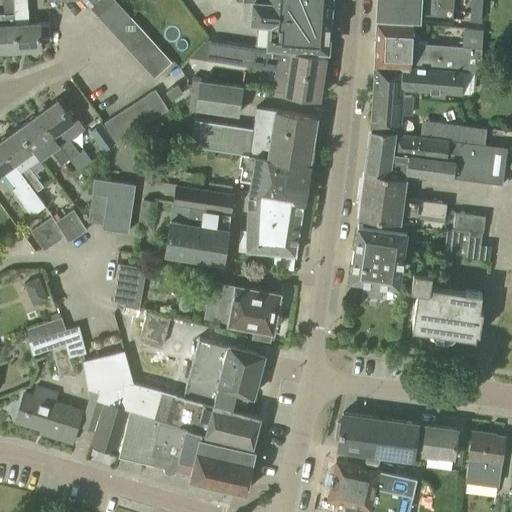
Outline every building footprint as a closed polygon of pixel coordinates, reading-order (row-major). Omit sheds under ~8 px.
[(0,51),(16,51),(14,14),(13,0),(3,0),(4,14),(0,14),(0,51)] [(13,0),(14,14),(16,51),(41,50),(39,23),(31,23),(30,13),(24,13),(23,0),(13,0)] [(81,0),(154,79),(171,62),(113,0),(81,0)] [(329,0),(235,0),(235,1),(253,2),(252,20),(270,22),(268,46),(326,50),(329,0)] [(377,0),(377,17),(415,19),(452,21),(453,0),(377,0)] [(481,22),(482,0),(470,0),(469,21),(481,22)] [(374,65),(476,71),(479,72),(482,34),(482,29),(464,27),(462,49),(410,45),(411,24),(377,22),(374,65)] [(275,71),(321,77),(324,57),(296,52),(254,45),(254,46),(209,40),(206,60),(251,67),(275,71)] [(475,91),(476,71),(374,65),(370,128),(374,129),(374,128),(395,131),(400,114),(410,115),(411,97),(401,96),(402,88),(430,90),(430,96),(444,97),(445,91),(461,93),(471,94),(475,91)] [(320,87),(321,77),(275,71),(272,91),(318,98),(320,87)] [(243,86),(199,79),(199,83),(192,82),(188,107),(195,108),(195,110),(238,116),(243,86)] [(171,100),(183,93),(177,84),(165,91),(171,100)] [(117,144),(168,111),(154,89),(103,123),(117,144)] [(36,115),(68,159),(76,153),(60,130),(72,122),(57,100),(36,115)] [(241,154),(309,163),(316,116),(256,107),(253,128),(194,119),(190,146),(241,154)] [(60,164),(68,159),(36,115),(17,129),(39,160),(51,151),(60,164)] [(94,146),(97,143),(103,152),(116,143),(101,123),(89,132),(93,137),(89,139),(94,146)] [(457,140),(439,138),(395,132),(395,131),(374,128),(374,129),(370,128),(364,170),(405,177),(406,172),(502,184),(507,146),(457,140)] [(30,167),(39,160),(17,129),(0,141),(0,146),(37,199),(39,198),(35,193),(44,186),(30,167)] [(45,206),(39,198),(37,199),(0,146),(0,174),(4,171),(15,187),(12,189),(31,216),(45,206)] [(301,218),(309,163),(241,154),(240,165),(243,165),(241,178),(250,180),(249,189),(248,211),(301,218)] [(364,170),(358,217),(363,217),(363,220),(407,225),(407,222),(447,228),(481,232),(483,232),(485,216),(449,211),(449,215),(445,215),(446,203),(402,197),(405,177),(364,170)] [(175,185),(172,204),(230,213),(233,194),(230,193),(207,190),(200,189),(203,175),(180,172),(178,186),(175,185)] [(106,195),(102,224),(101,228),(127,233),(134,185),(94,179),(91,193),(106,195)] [(106,195),(91,193),(87,222),(102,224),(106,195)] [(153,230),(156,201),(142,200),(138,229),(153,230)] [(172,204),(165,255),(193,259),(223,263),(230,213),(172,204)] [(53,221),(64,237),(67,242),(85,230),(72,209),(54,221),(53,221)] [(295,255),(301,218),(248,211),(247,230),(239,229),(238,250),(295,255)] [(53,221),(54,221),(51,216),(29,230),(42,250),(64,237),(53,221)] [(357,224),(349,279),(366,281),(364,294),(381,296),(383,283),(398,286),(407,225),(363,220),(362,224),(357,224)] [(447,228),(445,241),(480,245),(481,232),(447,228)] [(118,264),(112,301),(123,304),(138,308),(146,269),(118,264)] [(465,294),(429,289),(432,271),(413,269),(411,287),(417,288),(412,326),(475,336),(476,330),(479,331),(483,307),(479,307),(482,291),(465,288),(465,294)] [(45,280),(31,286),(40,305),(53,299),(45,280)] [(60,290),(66,304),(85,295),(79,281),(60,290)] [(235,287),(226,285),(227,284),(210,281),(203,317),(216,319),(229,322),(254,327),(252,337),(269,340),(272,325),(275,324),(277,316),(274,314),(278,294),(235,286),(235,287)] [(511,291),(503,291),(498,340),(511,341),(511,291)] [(162,345),(170,318),(146,312),(146,310),(138,308),(123,304),(120,318),(143,324),(139,339),(162,345)] [(61,331),(65,330),(61,317),(23,329),(27,343),(61,331)] [(65,330),(61,331),(68,358),(86,353),(79,325),(65,330)] [(265,355),(198,337),(183,395),(244,413),(248,398),(254,399),(265,355)] [(89,444),(119,453),(119,451),(130,413),(131,410),(154,418),(162,390),(133,382),(130,373),(131,372),(124,350),(83,360),(87,387),(91,389),(99,391),(96,400),(101,402),(93,430),(89,444)] [(35,386),(32,394),(23,391),(17,409),(27,412),(23,422),(50,431),(49,435),(72,442),(81,411),(55,403),(58,393),(35,386)] [(99,391),(91,389),(80,426),(93,430),(101,402),(96,400),(99,391)] [(162,390),(154,418),(191,430),(253,446),(260,417),(244,413),(183,395),(162,390)] [(364,415),(340,411),(339,423),(337,423),(335,439),(337,439),(335,451),(412,462),(418,422),(377,416),(378,411),(365,409),(364,415)] [(154,418),(131,410),(130,413),(119,451),(119,453),(118,456),(163,468),(164,471),(167,473),(171,474),(174,473),(175,472),(190,476),(188,483),(245,497),(256,453),(252,452),(253,446),(191,430),(154,418)] [(453,456),(457,428),(426,424),(422,454),(436,456),(436,454),(453,456)] [(500,459),(504,436),(486,434),(486,432),(473,430),(469,455),(468,455),(465,482),(497,486),(500,459)] [(408,511),(416,478),(335,460),(335,462),(331,461),(328,474),(332,475),(330,485),(326,484),(323,496),(327,497),(326,500),(329,500),(344,503),(341,511),(408,511)]
